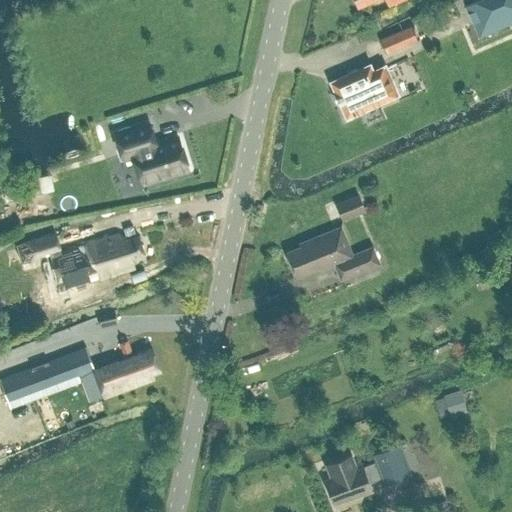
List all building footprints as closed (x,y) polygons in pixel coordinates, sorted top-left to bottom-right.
[(479,36),(511,21),(511,0),(475,0),(466,4),(479,36)] [(411,24),(379,38),(385,53),(417,40),(411,24)] [(397,94),(384,64),(372,70),(369,63),(330,81),(336,95),(335,96),(338,103),(339,102),(346,116),(397,94)] [(149,123),(115,133),(116,135),(123,157),(133,154),(142,182),(187,167),(178,137),(155,144),(149,123)] [(5,199),(25,194),(22,179),(2,183),(5,199)] [(342,218),(363,209),(357,194),(336,203),(342,218)] [(378,262),(371,246),(351,254),(340,226),(299,243),(300,246),(286,252),(295,275),(324,263),(325,266),(334,263),(340,278),(378,262)] [(143,255),(137,235),(119,241),(117,233),(77,245),(88,280),(134,266),(131,259),(143,255)] [(58,294),(32,302),(36,315),(62,306),(58,294)] [(130,350),(126,339),(119,342),(123,352),(130,350)] [(0,381),(7,401),(94,368),(86,346),(0,377),(0,381)] [(151,347),(123,357),(95,367),(104,394),(153,376),(151,372),(159,369),(151,347)] [(325,480),(333,502),(370,488),(365,476),(379,471),(373,455),(367,457),(368,460),(353,465),(349,454),(327,462),(333,477),(325,480)] [(416,511),(439,511),(435,501),(431,503),(415,509),(416,511)]
